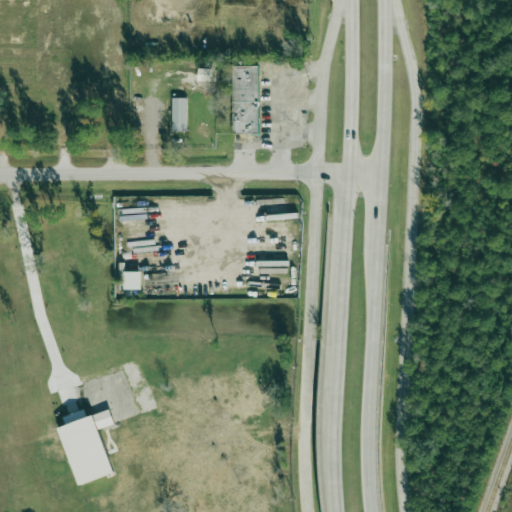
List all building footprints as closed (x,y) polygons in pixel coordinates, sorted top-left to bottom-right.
[(0,0),(0,99),(34,99),(33,16),(37,16),(37,0),(0,0)] [(232,133),(233,66),(259,66),(258,133),(232,133)] [(172,97),(188,98),(187,132),(171,132),(172,97)] [(124,288),(142,289),(142,272),(125,271),(124,288)] [(100,428),(114,424),(110,410),(87,416),(85,410),(63,416),(66,425),(60,427),(78,484),(114,474),(100,428)]
